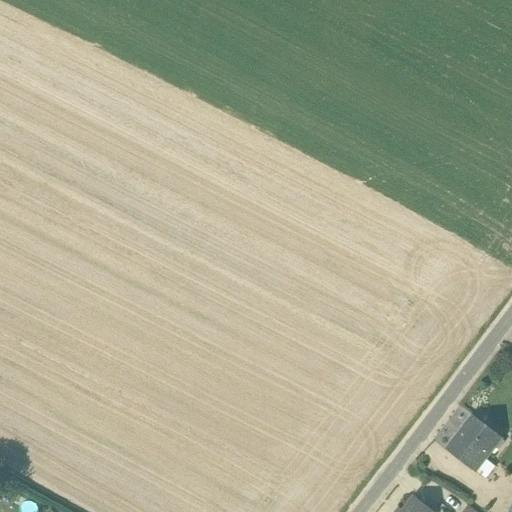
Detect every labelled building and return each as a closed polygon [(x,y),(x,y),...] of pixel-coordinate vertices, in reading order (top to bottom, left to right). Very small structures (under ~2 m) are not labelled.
[(502,438),(474,416),(447,451),(475,473),(477,471),(485,460),(502,438)] [(485,460),(477,471),(487,479),(495,468),(485,460)] [(511,487),(501,478),(495,487),(490,483),(483,492),(505,509),(511,500),(511,487)] [(502,511),(505,509),(483,492),(477,500),(493,511),(502,511)] [(432,511),(415,498),(403,511),(432,511)]
